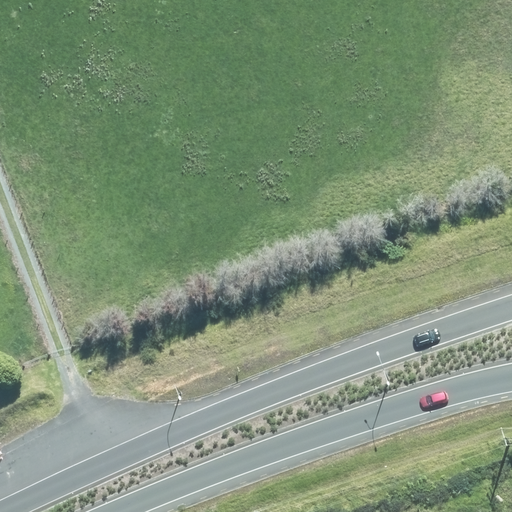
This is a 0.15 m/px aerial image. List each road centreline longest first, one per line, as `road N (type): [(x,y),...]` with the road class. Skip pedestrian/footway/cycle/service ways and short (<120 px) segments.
road 1 (secondary): [(2,511),(315,376),(511,307)]
road 2 (secondary): [(511,375),(415,399),(120,511)]
